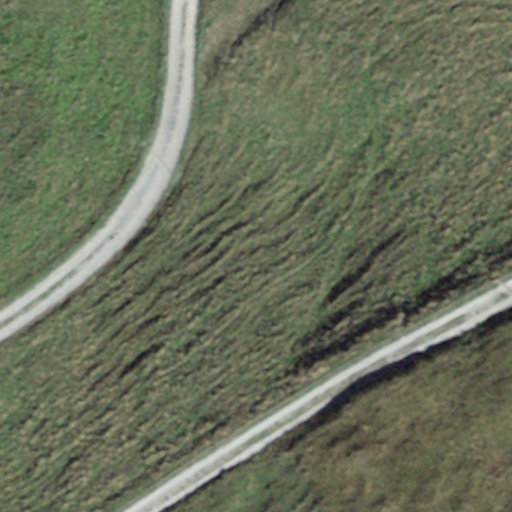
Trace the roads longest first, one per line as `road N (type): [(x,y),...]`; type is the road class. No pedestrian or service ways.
road 1 (track): [(145,511),(288,414),(511,291)]
road 2 (track): [(187,0),(150,188),(114,238),(0,321)]
